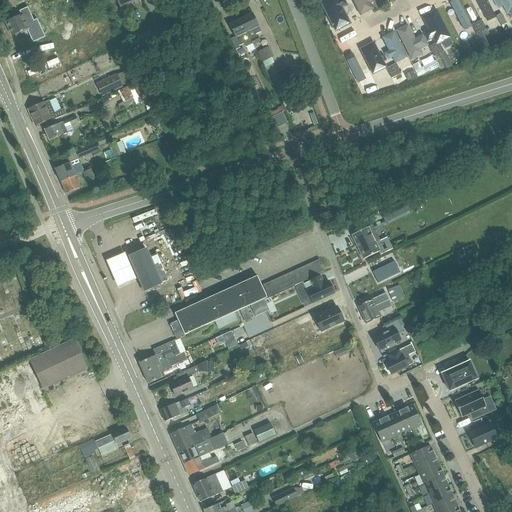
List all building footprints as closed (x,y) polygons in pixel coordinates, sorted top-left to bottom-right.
[(116,0),(121,8),(137,0),(116,0)] [(334,0),(328,0),(317,6),(331,35),(347,27),(340,12),(345,10),(341,1),(336,3),(334,0)] [(346,0),(357,20),(371,13),(368,6),(372,4),(369,0),(346,0)] [(483,0),(471,0),(481,20),(484,25),(493,21),(483,0)] [(511,3),(510,0),(494,0),(504,18),(511,14),(511,3)] [(469,25),(458,2),(451,5),(463,28),(469,25)] [(24,10),(6,18),(7,22),(6,23),(12,36),(15,35),(16,37),(22,34),(27,31),(33,43),(45,38),(36,19),(34,20),(30,12),(26,14),(24,10)] [(425,34),(422,36),(426,45),(430,43),(431,46),(434,45),(439,42),(447,39),(434,12),(418,20),(425,34)] [(467,14),(472,23),(475,21),(471,12),(467,14)] [(241,19),(253,44),(255,49),(262,45),(258,37),(257,37),(256,35),(262,32),(252,14),(241,19)] [(496,17),(501,26),(504,24),(505,27),(508,26),(501,14),(496,17)] [(246,48),(253,44),(241,19),(229,25),(237,43),(239,46),(244,44),(246,48)] [(477,23),(482,33),(486,30),(484,25),(481,20),(477,23)] [(477,35),(482,33),(477,23),(472,25),(477,35)] [(406,26),(393,33),(409,64),(421,58),(419,53),(427,49),(421,37),(413,41),(406,26)] [(482,33),(477,35),(482,46),(487,44),(482,33)] [(404,60),(391,34),(378,41),(391,67),(396,64),(404,60)] [(439,42),(434,45),(439,55),(447,69),(452,66),(444,52),(439,42)] [(370,44),(355,52),(370,79),(385,72),(370,44)] [(434,57),(439,55),(434,45),(431,46),(429,47),(434,57)] [(273,57),(269,48),(258,53),(263,62),(273,57)] [(354,83),(363,80),(352,48),(343,51),(354,83)] [(418,77),(439,66),(436,61),(415,72),(418,77)] [(391,67),(396,76),(401,74),(396,64),(391,67)] [(290,67),(281,71),(276,73),(283,87),(297,81),(290,67)] [(391,79),(396,76),(391,67),(386,69),(391,79)] [(408,81),(417,77),(414,71),(405,76),(408,81)] [(116,76),(96,85),(101,97),(122,87),(116,76)] [(119,91),(126,106),(135,102),(134,101),(139,99),(135,90),(131,92),(128,87),(119,91)] [(51,121),(63,116),(67,115),(64,109),(55,113),(49,101),(29,110),(36,126),(51,120),(51,121)] [(274,116),(271,118),(277,129),(288,123),(282,113),(280,114),(274,116)] [(155,116),(149,125),(155,129),(161,121),(155,116)] [(49,141),(63,135),(68,133),(66,129),(78,123),(75,117),(63,122),(45,130),(49,141)] [(121,142),(114,145),(118,156),(126,153),(121,142)] [(98,143),(86,148),(76,152),(79,159),(89,155),(100,150),(98,143)] [(107,160),(113,156),(108,149),(102,154),(107,160)] [(78,160),(70,163),(55,170),(60,182),(76,176),(83,173),(84,171),(81,164),(79,164),(78,160)] [(91,170),(83,173),(87,182),(95,179),(91,170)] [(81,188),(77,179),(76,176),(60,182),(66,195),(81,188)] [(126,183),(124,178),(110,182),(112,188),(126,183)] [(405,202),(381,214),(385,223),(410,211),(405,202)] [(133,224),(156,215),(154,209),(130,218),(133,224)] [(451,211),(441,216),(445,224),(455,219),(451,211)] [(372,225),(352,235),(364,260),(380,252),(376,244),(380,241),(372,225)] [(386,240),(378,243),(380,250),(388,247),(386,240)] [(168,281),(157,256),(150,259),(146,250),(129,257),(144,292),(168,281)] [(125,253),(106,261),(117,287),(136,279),(125,253)] [(314,262),(320,275),(325,272),(320,260),(314,262)] [(308,265),(314,277),(320,275),(314,262),(308,265)] [(394,262),(372,273),(378,284),(400,273),(394,262)] [(466,281),(482,273),(478,264),(466,270),(467,271),(462,273),(458,275),(462,282),(466,280),(466,281)] [(303,268),(308,280),(314,277),(308,265),(303,268)] [(297,270),(303,282),(308,280),(303,268),(297,270)] [(291,273),(297,285),(303,282),(297,270),(291,273)] [(286,275),(291,288),(297,285),(291,273),(286,275)] [(280,278),(286,290),(291,288),(286,275),(280,278)] [(321,276),(303,284),(304,285),(308,293),(308,294),(313,304),(334,294),(329,281),(324,284),(321,276)] [(267,298),(257,277),(175,314),(178,321),(170,325),(175,336),(184,335),(184,336),(225,317),(234,313),(240,310),(246,308),(267,298)] [(274,280),(280,293),(286,290),(280,278),(274,280)] [(269,283),(274,295),(280,293),(274,280),(269,283)] [(443,286),(447,290),(452,283),(448,280),(443,286)] [(180,299),(200,291),(196,281),(176,289),(180,299)] [(274,295),(269,283),(263,286),(269,298),(274,295)] [(404,298),(402,293),(399,286),(388,290),(391,299),(393,303),(404,298)] [(361,313),(389,300),(386,293),(358,306),(361,313)] [(264,300),(251,306),(256,317),(269,311),(264,300)] [(389,300),(361,313),(366,325),(381,318),(378,313),(392,307),(389,300)] [(314,318),(321,332),(344,322),(337,307),(314,318)] [(234,313),(225,317),(228,325),(237,321),(234,313)] [(378,351),(385,348),(386,351),(395,346),(394,344),(399,341),(397,335),(403,333),(397,321),(382,328),(384,333),(372,338),(378,351)] [(231,332),(222,336),(225,343),(230,341),(234,339),(231,332)] [(330,343),(338,339),(336,334),(327,338),(330,343)] [(210,348),(224,343),(221,335),(207,341),(210,348)] [(74,341),(28,362),(41,390),(86,369),(74,341)] [(181,354),(178,349),(174,341),(153,350),(155,356),(139,363),(144,373),(169,362),(169,360),(181,355),(181,354)] [(391,361),(386,364),(391,375),(407,367),(403,358),(408,355),(415,352),(411,345),(398,351),(389,356),(391,361)] [(334,354),(336,358),(348,353),(346,348),(334,354)] [(165,377),(162,371),(164,370),(165,372),(173,369),(172,367),(188,360),(184,353),(181,354),(181,355),(169,360),(169,362),(144,373),(149,384),(165,377)] [(303,363),(300,355),(295,357),(299,365),(303,363)] [(442,374),(441,374),(442,375),(449,391),(449,392),(450,391),(468,383),(477,379),(477,378),(470,362),(469,362),(460,366),(459,364),(451,368),(452,370),(442,374)] [(182,379),(170,384),(176,397),(185,393),(193,390),(188,377),(200,372),(197,366),(189,370),(179,374),(182,379)] [(476,385),(452,396),(459,412),(467,409),(469,409),(471,408),(473,413),(493,404),(487,392),(481,395),(476,385)] [(169,407),(160,411),(165,422),(174,418),(186,413),(184,409),(189,407),(185,400),(169,407)] [(220,413),(220,412),(223,410),(220,404),(197,415),(200,423),(220,413)] [(412,430),(422,425),(413,405),(403,410),(412,430)] [(393,414),(402,434),(412,430),(403,410),(393,414)] [(393,414),(383,419),(392,439),(402,434),(393,414)] [(383,419),(373,423),(382,444),(392,439),(383,419)] [(490,423),(468,433),(475,449),(497,439),(490,423)] [(271,424),(254,431),(259,442),(276,435),(271,424)] [(179,430),(170,434),(178,453),(209,439),(211,438),(210,435),(204,437),(201,431),(200,432),(195,434),(191,425),(179,430)] [(115,442),(116,444),(131,438),(127,429),(95,442),(98,449),(115,442)] [(209,439),(178,453),(183,464),(199,457),(209,453),(211,452),(228,444),(223,433),(211,438),(209,439)] [(257,443),(253,434),(252,434),(245,437),(249,447),(257,443)] [(95,453),(94,450),(96,449),(94,445),(96,444),(94,440),(79,446),(84,458),(95,453)] [(242,442),(235,445),(239,452),(245,448),(242,442)] [(129,444),(123,446),(127,460),(133,458),(129,444)] [(415,465),(435,456),(430,446),(410,455),(415,465)] [(360,457),(364,455),(362,450),(358,452),(351,455),(354,462),(361,459),(360,457)] [(199,457),(183,464),(189,476),(219,463),(217,457),(212,459),(209,453),(199,457)] [(415,465),(419,475),(439,466),(435,456),(415,465)] [(140,461),(124,464),(126,475),(142,471),(140,461)] [(424,485),(444,476),(439,466),(419,475),(424,485)] [(305,468),(293,473),(296,479),(308,474),(305,468)] [(215,474),(192,485),(200,503),(223,492),(215,474)] [(413,477),(418,486),(422,483),(418,475),(413,477)] [(428,495),(448,486),(444,476),(424,485),(428,495)] [(327,485),(330,492),(339,488),(337,485),(344,482),(343,478),(327,485)] [(245,481),(231,487),(235,495),(249,489),(245,481)] [(433,504),(453,495),(448,486),(428,495),(433,504)] [(294,488),(273,498),(277,507),(298,497),(294,488)] [(433,504),(435,511),(442,511),(457,505),(453,495),(433,504)] [(204,511),(227,511),(235,509),(232,502),(226,505),(227,507),(221,509),(219,504),(204,511)]
